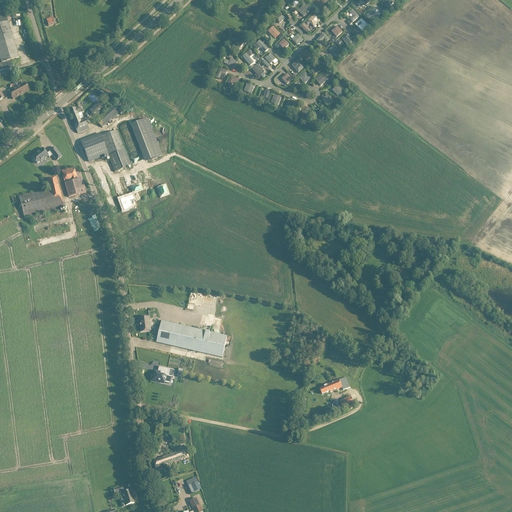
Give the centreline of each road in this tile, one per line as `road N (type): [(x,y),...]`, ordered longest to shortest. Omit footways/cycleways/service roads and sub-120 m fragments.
road 1 (unclassified): [(162,511),(142,458),(118,258),(59,103)]
road 2 (unknown): [(136,404),(275,434),(338,416)]
road 3 (secondary): [(59,103),(178,0)]
